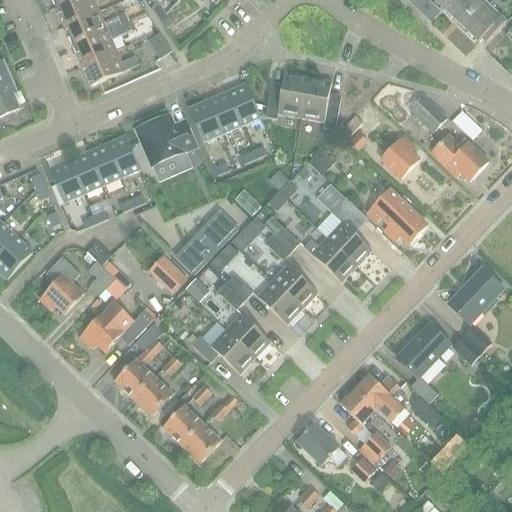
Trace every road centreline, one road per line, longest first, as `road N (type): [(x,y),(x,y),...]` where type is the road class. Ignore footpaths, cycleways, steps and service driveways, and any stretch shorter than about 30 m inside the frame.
road 1 (residential): [(204,511),(511,190)]
road 2 (tertiary): [(198,511),(0,319)]
road 3 (residential): [(67,124),(217,63),(283,0)]
road 4 (residential): [(511,110),(368,31),(331,0)]
road 5 (residential): [(67,124),(16,0)]
